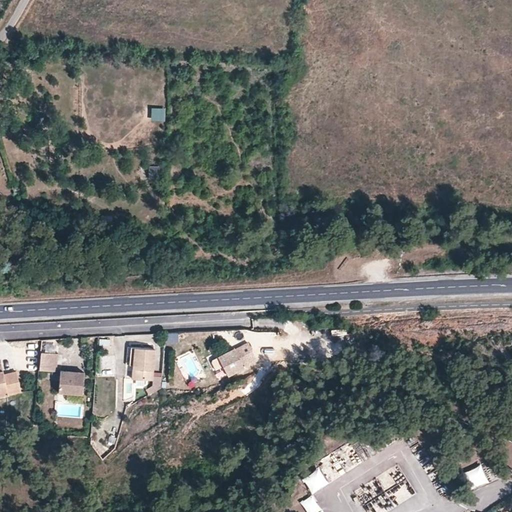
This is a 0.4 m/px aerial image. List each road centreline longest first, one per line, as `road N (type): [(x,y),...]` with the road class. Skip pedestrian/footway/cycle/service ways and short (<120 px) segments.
road 1 (tertiary): [(511,286),(0,312)]
road 2 (residential): [(0,337),(244,323)]
road 3 (unknown): [(354,511),(346,476),(388,453),(401,454),(442,506)]
